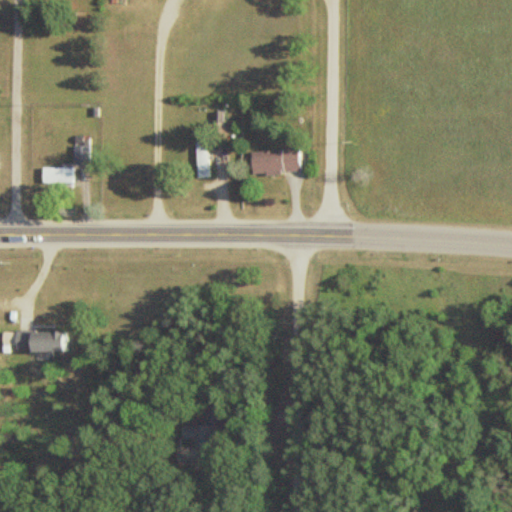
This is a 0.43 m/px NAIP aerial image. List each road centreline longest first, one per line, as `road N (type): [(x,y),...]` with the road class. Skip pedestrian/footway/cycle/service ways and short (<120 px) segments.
road 1 (tertiary): [(328,235),(0,237)]
road 2 (residential): [(328,235),(332,0)]
road 3 (tertiary): [(511,245),(328,235)]
